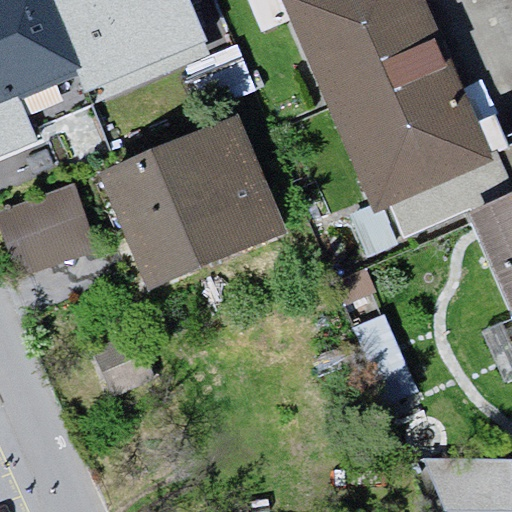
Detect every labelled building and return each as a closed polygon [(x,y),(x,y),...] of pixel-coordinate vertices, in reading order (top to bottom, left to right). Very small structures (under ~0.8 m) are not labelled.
[(196,0),(0,0),(0,138),(218,55),(196,0)] [(427,0),(290,0),(383,217),(500,167),(427,0)] [(295,237),(244,114),(107,171),(158,293),(295,237)] [(7,210),(25,277),(101,256),(82,189),(7,210)] [(511,202),(468,222),(511,318),(511,202)]
